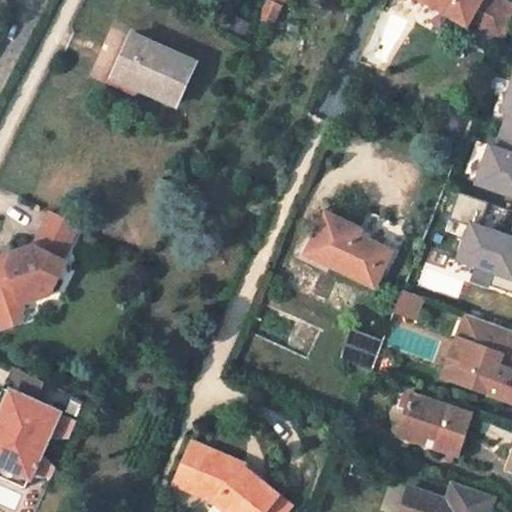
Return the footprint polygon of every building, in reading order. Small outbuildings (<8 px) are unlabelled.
[(267,0),(262,14),(275,21),(284,0),(267,0)] [(422,0),(467,27),(469,24),(502,42),(511,18),(511,3),(506,0),(422,0)] [(196,63),(133,34),(115,75),(178,105),(196,63)] [(477,182),(511,194),(511,87),(508,98),(511,99),(511,109),(511,111),(510,111),(497,147),(491,145),(477,182)] [(163,190),(181,197),(186,185),(186,184),(168,176),(163,190)] [(489,203),(459,192),(449,218),(471,226),(459,259),(477,265),(495,271),(490,285),(511,292),(511,245),(508,244),(511,237),(481,226),(489,203)] [(377,283),(393,249),(358,233),(362,226),(326,209),(306,251),(377,283)] [(23,251),(13,267),(0,258),(0,302),(23,296),(28,306),(57,292),(71,261),(67,259),(83,224),(58,213),(42,246),(23,251)] [(23,251),(0,257),(0,258),(13,267),(23,251)] [(472,279),(490,285),(495,271),(477,265),(472,279)] [(415,321),(424,297),(404,290),(394,313),(415,321)] [(467,337),(475,314),(466,311),(458,334),(467,337)] [(499,362),(503,352),(511,355),(511,327),(475,314),(467,337),(458,334),(443,374),(511,399),(511,366),(508,365),(499,362)] [(372,367),(383,339),(354,328),(343,357),(372,367)] [(508,365),(511,355),(503,352),(499,362),(508,365)] [(0,430),(17,392),(41,401),(49,382),(18,366),(0,407),(0,454),(6,457),(10,449),(0,445),(0,430)] [(17,392),(0,430),(0,445),(10,449),(6,457),(0,472),(0,473),(31,487),(36,475),(58,475),(63,465),(47,450),(51,440),(76,436),(83,419),(41,401),(17,392)] [(472,413),(415,394),(403,426),(439,439),(437,446),(458,453),(472,413)] [(439,439),(403,426),(401,433),(437,446),(439,439)] [(247,465),(196,442),(179,484),(217,501),(230,511),(294,511),(297,509),(247,465)] [(489,511),(496,494),(455,480),(448,499),(411,486),(400,511),(489,511)]
